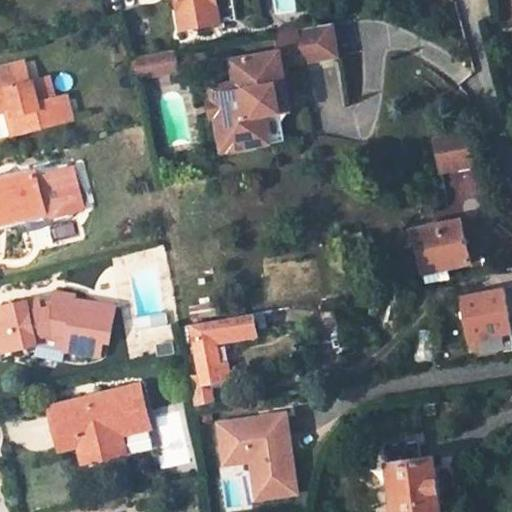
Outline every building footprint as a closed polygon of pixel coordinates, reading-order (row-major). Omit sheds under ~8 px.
[(177,0),(182,30),(236,22),(232,0),(177,0)] [(333,24),(277,34),(281,54),(234,62),(238,85),(239,93),(215,97),(224,152),(271,144),(267,116),(281,113),(279,100),(289,98),(284,66),(339,56),(333,24)] [(179,72),(175,52),(152,56),(155,76),(179,72)] [(133,60),(137,79),(155,76),(152,56),(133,60)] [(23,60),(27,79),(36,77),(31,58),(23,60)] [(23,60),(0,65),(0,104),(10,102),(18,101),(21,112),(13,113),(18,132),(77,117),(71,92),(60,95),(55,73),(36,77),(27,79),(23,60)] [(239,93),(238,85),(213,90),(215,97),(239,93)] [(291,111),(289,98),(279,100),(281,113),(267,116),(271,144),(286,142),(283,123),(291,111)] [(13,113),(21,112),(18,101),(10,102),(11,106),(13,113)] [(473,166),(467,132),(435,138),(441,172),(473,166)] [(68,166),(75,197),(67,210),(77,208),(87,205),(79,164),(68,166)] [(0,183),(7,218),(48,209),(55,212),(67,210),(75,197),(68,166),(40,173),(39,169),(0,177),(0,183)] [(473,264),(462,219),(416,229),(403,232),(405,247),(419,244),(427,283),(452,278),(450,267),(473,264)] [(368,255),(363,233),(344,238),(349,259),(368,255)] [(511,327),(504,289),(462,298),(474,357),(511,349),(511,327)] [(0,345),(6,350),(42,344),(103,356),(107,340),(113,341),(119,310),(80,302),(81,297),(60,293),(59,297),(56,305),(44,308),(43,300),(42,298),(0,307),(0,345)] [(59,297),(43,300),(44,308),(56,305),(59,297)] [(218,342),(258,334),(253,313),(195,323),(206,383),(233,377),(227,348),(219,349),(218,342)] [(147,385),(57,407),(67,449),(85,445),(96,442),(101,462),(133,454),(128,435),(146,430),(143,416),(153,413),(147,385)] [(146,430),(157,427),(153,413),(143,416),(146,430)] [(300,492),(287,413),(269,416),(270,421),(261,422),(260,417),(219,424),(224,453),(250,449),(252,461),(259,499),(300,492)] [(85,445),(90,465),(101,462),(96,442),(85,445)] [(419,444),(389,448),(397,511),(431,511),(442,510),(435,459),(421,461),(419,444)] [(252,461),(250,449),(224,453),(226,465),(252,461)]
